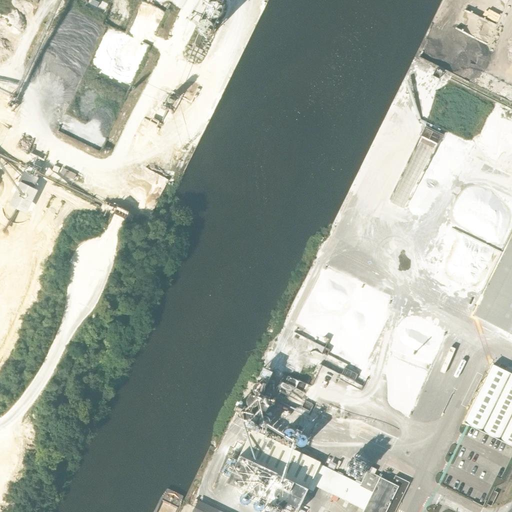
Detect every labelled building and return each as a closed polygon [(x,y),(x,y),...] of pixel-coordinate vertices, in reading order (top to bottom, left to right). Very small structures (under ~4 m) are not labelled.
[(224,12),(224,10),(223,7),(222,5),(220,3),(216,2),(214,2),(211,3),(209,5),(208,7),(207,10),(208,12),(208,14),(210,16),(211,17),(214,18),(217,18),(220,17),(222,16),(223,14),(224,12)] [(25,167),(18,183),(33,190),(40,174),(25,167)] [(511,239),(474,316),(511,334),(511,239)] [(511,374),(493,365),(480,391),(472,407),(463,425),(511,449),(511,374)] [(264,367),(260,376),(269,381),(273,372),(264,367)] [(306,385),(297,381),(288,376),(285,382),(295,387),(295,388),(303,392),(306,385)] [(394,511),(409,483),(395,476),(392,483),(367,471),(363,479),(357,477),(355,482),(291,450),(252,431),(236,463),(227,482),(289,511),(297,511),(311,484),(364,510),(362,511),(394,511)]
